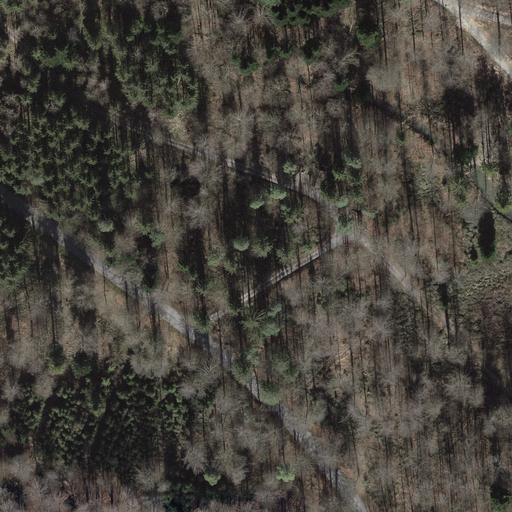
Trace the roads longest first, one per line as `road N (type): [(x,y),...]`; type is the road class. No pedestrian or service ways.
road 1 (track): [(0,26),(58,87),(105,117),(328,201),(511,384)]
road 2 (unclassified): [(360,511),(283,413),(195,333),(0,193)]
road 3 (track): [(357,228),(195,333)]
